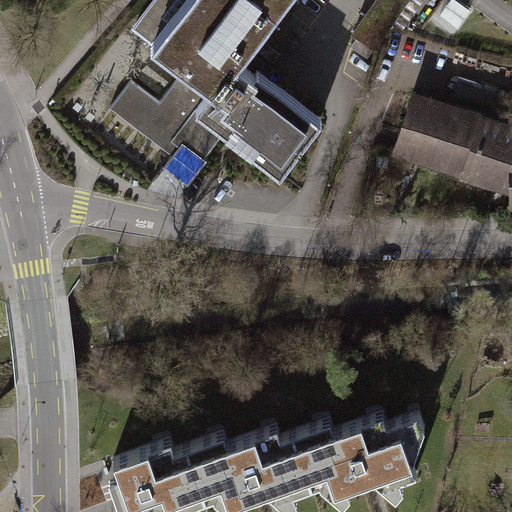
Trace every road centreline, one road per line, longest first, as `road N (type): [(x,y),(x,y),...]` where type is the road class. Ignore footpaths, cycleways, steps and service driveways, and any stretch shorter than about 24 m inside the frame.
road 1 (residential): [(22,207),(308,244),(511,244)]
road 2 (secondary): [(22,207),(47,383),(50,511)]
